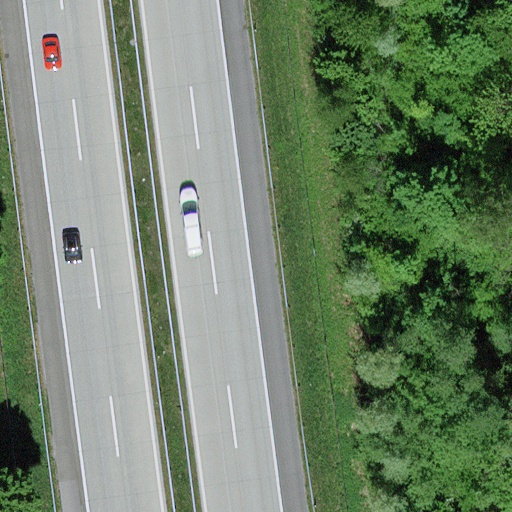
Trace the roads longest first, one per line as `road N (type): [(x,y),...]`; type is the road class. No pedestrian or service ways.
road 1 (motorway): [(245,511),(185,0)]
road 2 (motorway): [(65,0),(122,511)]
